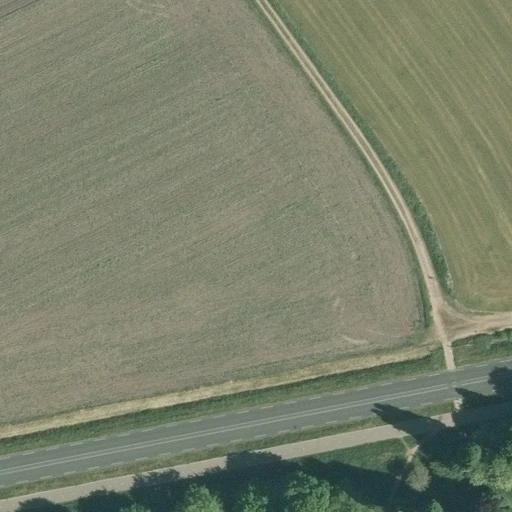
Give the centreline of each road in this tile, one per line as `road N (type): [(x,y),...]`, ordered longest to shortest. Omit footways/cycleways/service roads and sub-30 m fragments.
road 1 (primary): [(0,473),(511,373)]
road 2 (track): [(260,0),(389,192),(446,333)]
